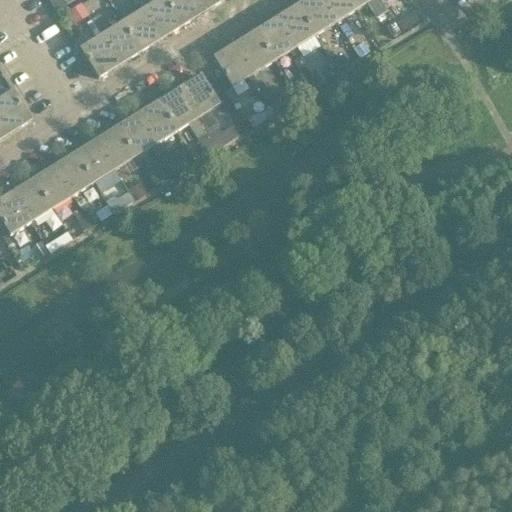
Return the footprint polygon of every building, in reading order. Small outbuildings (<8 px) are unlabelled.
[(76,1),(76,0),(47,0),(56,14),(76,1)] [(182,28),(163,0),(161,0),(143,12),(161,41),(182,28)] [(202,16),(192,0),(163,0),(182,28),(202,16)] [(223,2),(221,0),(192,0),(202,16),(223,2)] [(336,25),(319,0),(310,0),(297,9),(315,38),(336,25)] [(356,12),(348,0),(319,0),(336,25),(356,12)] [(348,0),(356,12),(366,6),(376,22),(387,15),(377,0),(348,0)] [(315,38),(297,9),(276,22),(294,51),(315,38)] [(161,41),(143,12),(121,25),(140,54),(161,41)] [(140,54),(121,25),(109,33),(99,17),(91,22),(101,38),(120,67),(140,54)] [(396,24),(402,34),(413,27),(407,17),(396,24)] [(294,51),(276,22),(255,35),(273,64),(294,51)] [(385,29),(392,40),(399,35),(393,25),(385,29)] [(273,64),(255,35),(234,47),(253,77),(273,64)] [(120,67),(101,38),(79,51),(98,81),(120,67)] [(253,77),(234,47),(213,61),(224,78),(231,89),(231,90),(242,84),(249,96),(260,89),(253,77)] [(219,108),(201,78),(179,92),(196,122),(204,134),(205,136),(219,128),(209,114),(219,108)] [(224,78),(217,83),(224,93),(231,89),(224,78)] [(196,122),(179,92),(157,105),(175,135),(187,127),(195,140),(204,134),(196,122)] [(30,123),(12,94),(0,101),(0,121),(9,136),(30,123)] [(175,135),(157,105),(137,118),(155,148),(160,144),(175,135)] [(275,117),(273,114),(269,107),(246,122),(252,131),(275,117)] [(155,148),(137,118),(116,131),(134,161),(151,150),(155,148)] [(0,141),(9,136),(0,121),(0,141)] [(134,161),(116,131),(96,143),(114,173),(134,161)] [(114,173),(96,143),(76,156),(94,185),(114,173)] [(160,144),(155,148),(160,156),(165,153),(160,144)] [(155,148),(151,150),(157,159),(160,157),(160,156),(155,148)] [(94,185),(76,156),(55,169),(73,198),(94,185)] [(73,198),(55,169),(34,182),(52,211),(73,198)] [(52,211),(34,182),(13,195),(31,224),(52,211)] [(31,224),(13,195),(0,203),(0,222),(10,238),(31,224)] [(112,200),(105,204),(114,217),(124,211),(118,201),(112,200)]
